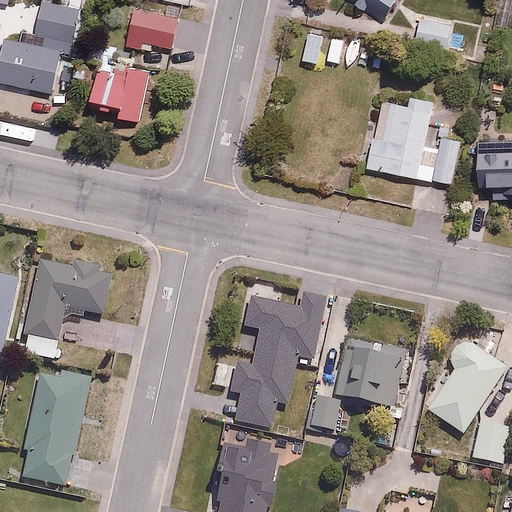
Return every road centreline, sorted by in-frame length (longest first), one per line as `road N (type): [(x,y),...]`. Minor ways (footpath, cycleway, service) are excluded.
road 1 (residential): [(511,286),(195,219)]
road 2 (residential): [(195,219),(132,511)]
road 3 (residential): [(243,0),(195,219)]
road 4 (residential): [(195,219),(0,177)]
